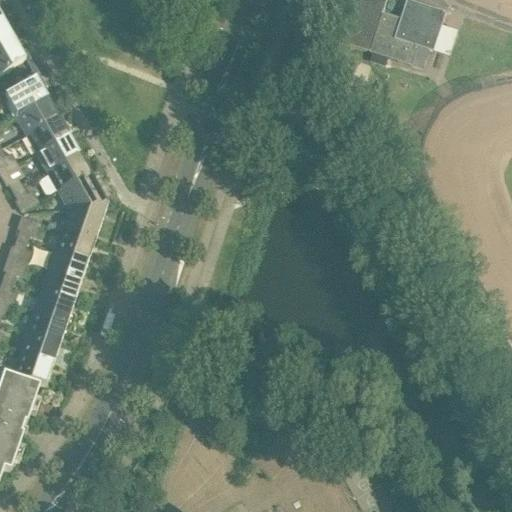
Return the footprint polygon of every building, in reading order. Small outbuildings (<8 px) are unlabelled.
[(383,16),(387,0),(344,0),(331,42),(376,56),(374,61),(383,64),(385,59),(422,72),(428,53),(433,54),(446,15),(407,3),(400,25),(393,23),(394,19),(383,16)] [(0,27),(0,52),(13,45),(2,27),(2,26),(0,27)] [(13,45),(0,52),(0,78),(10,73),(13,78),(27,71),(23,65),(29,62),(24,53),(18,55),(13,45)] [(3,100),(14,120),(45,102),(39,92),(44,89),(39,80),(34,83),(30,77),(17,85),(20,91),(3,100)] [(14,120),(25,139),(56,122),(45,103),(46,103),(45,102),(14,120)] [(25,139),(36,158),(67,140),(66,139),(56,122),(25,139)] [(36,158),(46,176),(77,159),(66,140),(67,140),(36,158)] [(5,160),(0,163),(0,175),(7,187),(17,181),(21,179),(9,158),(5,160)] [(46,176),(57,195),(88,177),(87,177),(77,159),(46,176)] [(57,195),(67,214),(106,210),(88,178),(88,177),(57,195)] [(7,187),(11,196),(21,190),(17,181),(7,187)] [(21,190),(11,196),(16,204),(26,198),(21,190)] [(31,195),(26,198),(16,204),(23,215),(38,207),(31,195)] [(60,233),(60,234),(94,245),(106,210),(67,214),(62,229),(60,233)] [(21,224),(18,233),(29,237),(38,239),(41,229),(21,224)] [(47,229),(60,233),(62,229),(48,224),(47,229)] [(18,233),(15,242),(26,246),(29,237),(18,233)] [(60,234),(53,255),(86,266),(93,246),(94,246),(94,245),(60,234)] [(26,246),(15,242),(12,251),(23,255),(26,246)] [(31,257),(23,255),(12,251),(4,274),(16,278),(23,280),(31,257)] [(53,255),(46,275),(80,287),(80,286),(86,266),(53,255)] [(4,274),(1,283),(13,287),(16,278),(4,274)] [(46,275),(39,296),(72,307),(79,287),(80,287),(46,275)] [(13,287),(1,283),(0,286),(0,292),(9,296),(13,287)] [(17,298),(9,296),(0,292),(0,317),(2,318),(9,321),(17,298)] [(39,296),(32,316),(66,328),(66,327),(72,307),(39,296)] [(32,316),(25,338),(58,349),(65,328),(66,328),(32,316)] [(25,338),(18,357),(52,369),(52,368),(58,349),(25,338)] [(52,369),(18,357),(11,378),(44,390),(51,369),(52,369)] [(0,478),(1,476),(8,478),(21,440),(18,439),(22,429),(24,430),(37,392),(1,380),(0,382),(0,478)]
